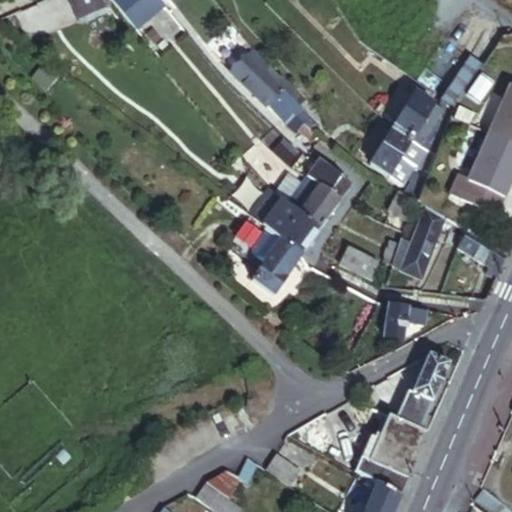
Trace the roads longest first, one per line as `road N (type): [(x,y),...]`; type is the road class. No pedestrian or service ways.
road 1 (residential): [(142,511),(456,327),(496,341)]
road 2 (secondary): [(425,511),(496,341)]
